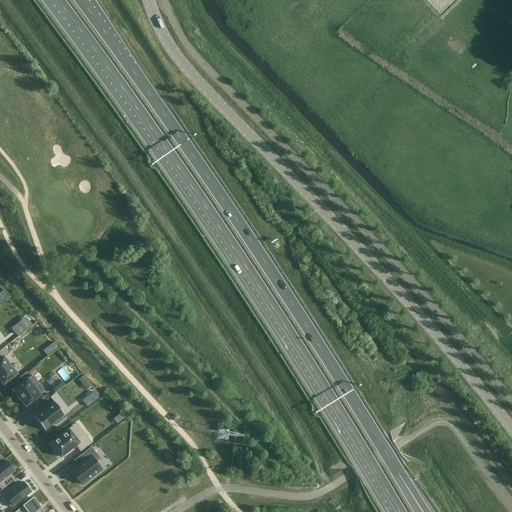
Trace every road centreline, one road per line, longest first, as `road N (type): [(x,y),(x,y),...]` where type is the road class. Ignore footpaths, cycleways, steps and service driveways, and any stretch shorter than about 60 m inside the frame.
road 1 (trunk): [(53,0),(183,180),(393,511)]
road 2 (trunk): [(397,472),(80,0)]
road 3 (unclassified): [(148,0),(168,45),(511,425)]
